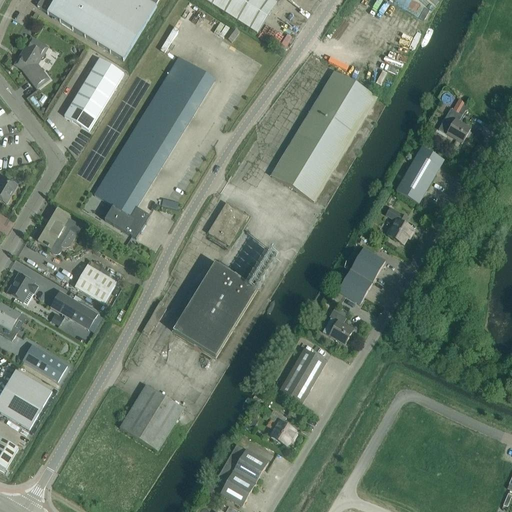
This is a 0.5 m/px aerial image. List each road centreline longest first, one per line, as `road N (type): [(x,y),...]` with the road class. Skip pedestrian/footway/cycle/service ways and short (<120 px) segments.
road 1 (unclassified): [(44,478),(229,147),(333,0)]
road 2 (residential): [(267,511),(511,99)]
road 3 (residential): [(345,494),(399,398),(411,395),(511,440)]
road 4 (residential): [(0,260),(53,161),(0,84)]
